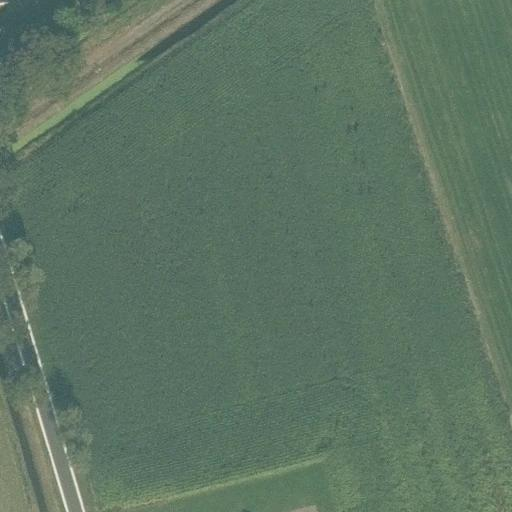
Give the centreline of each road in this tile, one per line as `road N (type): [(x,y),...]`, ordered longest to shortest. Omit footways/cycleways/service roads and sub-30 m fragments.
road 1 (unknown): [(0,153),(216,0)]
road 2 (unclassified): [(73,511),(0,267)]
